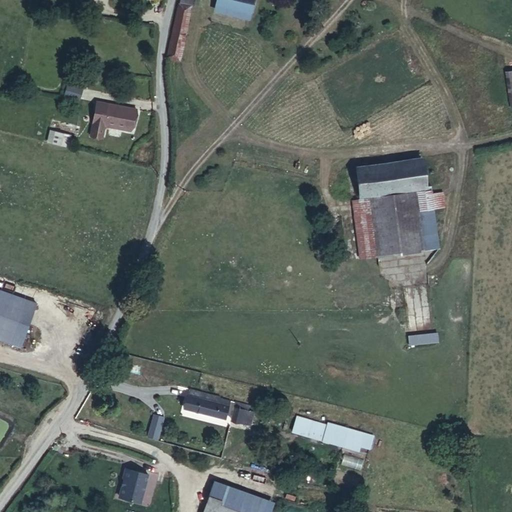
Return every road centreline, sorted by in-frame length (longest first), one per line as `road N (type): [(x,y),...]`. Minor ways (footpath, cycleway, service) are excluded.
road 1 (unclassified): [(0,509),(53,441),(150,250),(170,149),(160,66),(169,0)]
road 2 (unknown): [(155,224),(191,161),(340,0)]
